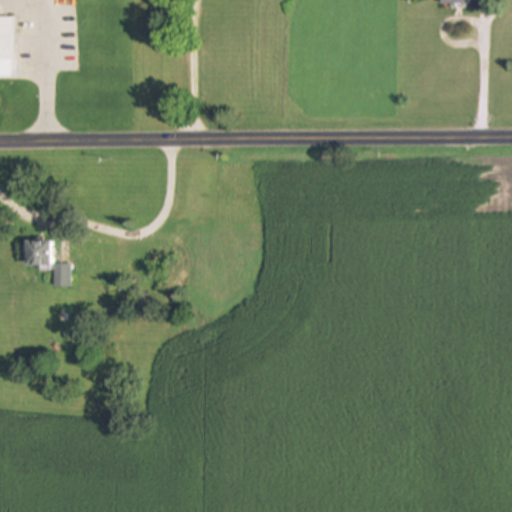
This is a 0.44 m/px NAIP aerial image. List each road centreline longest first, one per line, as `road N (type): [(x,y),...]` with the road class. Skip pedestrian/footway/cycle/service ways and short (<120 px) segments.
road 1 (tertiary): [(0,142),(511,136)]
road 2 (residential): [(165,141),(160,206),(136,226),(27,210),(0,192)]
